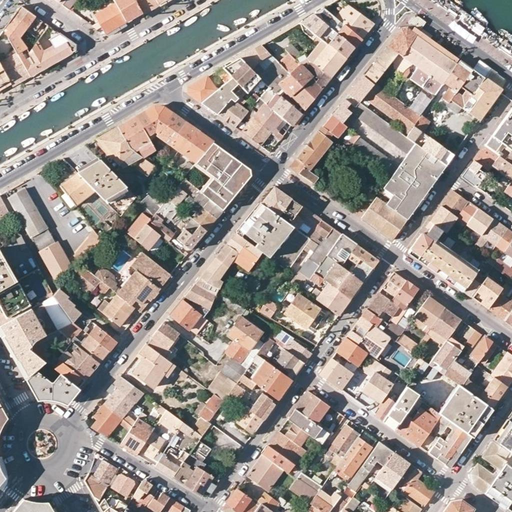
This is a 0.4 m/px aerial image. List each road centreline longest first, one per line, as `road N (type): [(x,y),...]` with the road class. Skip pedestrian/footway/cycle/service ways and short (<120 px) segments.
road 1 (residential): [(66,423),(272,172)]
road 2 (residential): [(272,172),(388,25),(388,0)]
road 3 (residential): [(163,89),(0,183)]
road 4 (residential): [(307,374),(454,482)]
road 5 (residential): [(316,0),(163,89)]
road 6 (residential): [(210,509),(307,374)]
road 7 (residential): [(210,509),(74,439)]
road 8 (residential): [(393,256),(272,172)]
road 9 (residential): [(307,374),(393,256)]
road 10 (residential): [(511,341),(393,256)]
road 11 (residential): [(163,89),(272,172)]
road 12 (tertiary): [(511,76),(405,0)]
